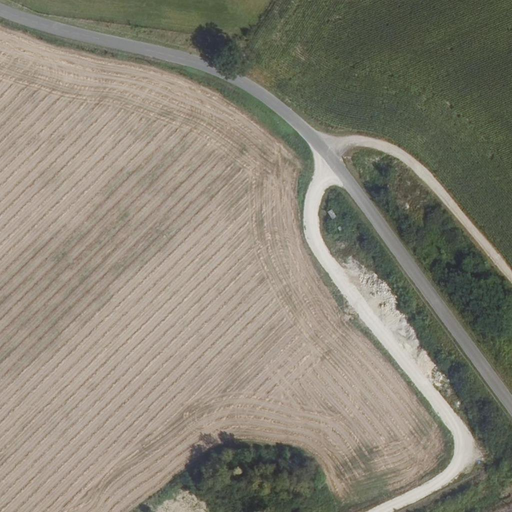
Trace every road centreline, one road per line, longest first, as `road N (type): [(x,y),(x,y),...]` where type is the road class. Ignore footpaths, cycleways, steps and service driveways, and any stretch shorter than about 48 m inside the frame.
road 1 (unclassified): [(511,408),(336,165),(267,95),(200,64),(0,7)]
road 2 (track): [(375,511),(446,476),(459,460),(461,437),(310,231),(317,189),(336,165)]
road 3 (track): [(317,142),(365,140),(407,157),(511,278)]
